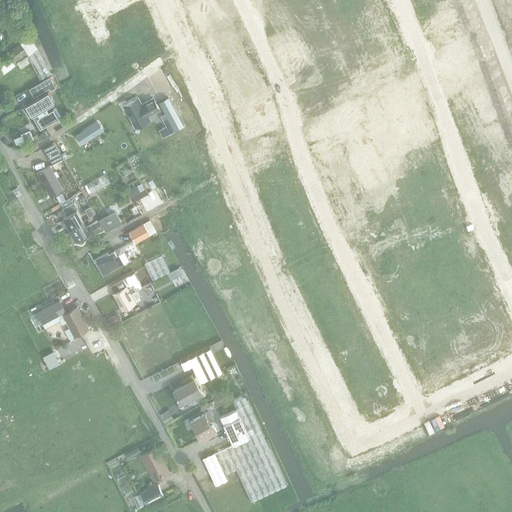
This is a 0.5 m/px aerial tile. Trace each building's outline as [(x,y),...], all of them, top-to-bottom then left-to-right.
[(202,0),(184,7),(187,15),(207,8),(207,7),(203,0),(202,0)] [(295,0),(277,7),(284,23),(308,14),(309,14),(304,3),(297,6),(295,0)] [(362,0),(350,0),(339,6),(343,14),(364,4),(362,0)] [(364,4),(343,14),(347,22),(368,12),(364,4)] [(207,8),(187,15),(190,23),(191,24),(212,15),(212,16),(215,15),(211,6),(207,7),(207,8)] [(347,22),(346,22),(350,30),(351,30),(372,20),(368,12),(347,22)] [(308,14),(284,23),(290,39),(307,32),(305,27),(312,24),(308,14)] [(190,23),(193,33),(194,32),(216,24),(212,16),(212,15),(191,24),(190,23)] [(374,19),(351,30),(355,39),(361,35),(364,41),(380,33),(374,19)] [(216,24),(194,32),(197,41),(204,39),(206,44),(221,38),(216,24)] [(461,27),(446,33),(448,39),(450,38),(454,51),(474,44),(473,40),(474,40),(470,30),(463,33),(461,27)] [(214,52),(207,55),(212,64),(212,65),(231,56),(226,46),(229,45),(226,39),(211,46),(214,52)] [(21,43),(6,53),(11,60),(13,63),(28,52),(21,43)] [(474,44),(454,51),(458,63),(456,63),(459,70),(474,65),(472,59),(479,56),(476,47),(475,47),(474,44)] [(38,49),(27,55),(40,79),(51,74),(38,49)] [(4,54),(0,56),(0,67),(10,60),(4,54)] [(212,64),(211,65),(217,75),(224,72),(227,77),(241,70),(238,64),(236,65),(231,56),(212,65),(212,64)] [(376,71),(369,73),(372,83),(373,84),(394,76),(395,77),(397,76),(393,65),(391,65),(389,60),(374,65),(376,71)] [(319,61),(305,67),(307,73),(305,73),(310,86),(334,77),(332,73),(333,73),(329,63),(321,66),(319,61)] [(476,70),(461,75),(463,82),(465,81),(469,93),(489,86),(488,83),(488,82),(485,73),(478,76),(476,70)] [(50,76),(29,88),(34,96),(49,87),(51,90),(56,87),(50,76)] [(372,83),(372,84),(376,95),(383,92),(385,98),(400,92),(395,77),(394,76),(373,84),(372,83)] [(334,77),(310,86),(315,99),(317,98),(320,103),(334,97),(332,92),(340,89),(336,80),(335,80),(334,77)] [(469,93),(465,94),(469,108),(471,107),(493,99),(489,86),(469,93)] [(48,91),(25,104),(31,114),(35,111),(39,117),(37,118),(42,128),(58,118),(53,109),(48,112),(46,107),(45,105),(53,100),(48,91)] [(236,102),(228,105),(232,116),(233,116),(233,115),(255,108),(255,107),(249,91),(234,97),(236,102)] [(388,106),(380,109),(384,118),(386,122),(408,114),(401,95),(386,101),(388,106)] [(159,109),(153,98),(145,102),(146,103),(142,105),(138,97),(123,105),(125,107),(123,109),(125,114),(128,114),(135,127),(150,119),(148,115),(159,109)] [(168,97),(159,101),(165,113),(171,123),(175,130),(184,125),(168,97)] [(493,99),(471,107),(476,119),(498,111),(493,99)] [(333,101),(318,107),(325,123),(346,115),(342,104),(335,107),(333,101)] [(255,108),(233,115),(233,116),(236,126),(256,119),(261,118),(257,106),(255,107),(255,108)] [(498,111),(476,119),(480,131),(480,132),(502,124),(498,111)] [(408,114),(386,122),(390,134),(412,126),(408,114)] [(346,115),(325,123),(329,133),(350,124),(346,115)] [(256,119),(236,126),(240,135),(240,136),(260,129),(256,119)] [(97,122),(76,135),(82,144),(96,134),(103,130),(97,122)] [(166,126),(159,129),(163,137),(175,130),(171,123),(166,126)] [(350,124),(329,133),(333,143),(354,135),(355,135),(351,124),(350,124)] [(480,131),(478,132),(482,145),(485,144),(487,150),(502,145),(500,139),(507,136),(504,127),(503,127),(502,124),(480,132),(480,131)] [(412,126),(390,134),(394,146),(414,140),(416,139),(412,126)] [(240,135),(239,136),(243,147),(244,147),(244,146),(263,139),(260,129),(240,136),(240,135)] [(30,131),(21,135),(24,143),(34,139),(32,135),(30,131)] [(354,135),(333,143),(337,153),(359,145),(355,135),(354,135)] [(263,139),(244,146),(244,147),(247,156),(267,149),(263,139)] [(414,140),(394,146),(396,150),(395,150),(398,160),(406,157),(408,163),(423,157),(421,151),(418,152),(414,140)] [(54,142),(43,148),(52,164),(63,158),(54,142)] [(359,145),(337,153),(341,163),(363,154),(359,145)] [(267,149),(247,156),(251,167),(258,165),(260,170),(275,165),(273,158),(270,159),(267,149)] [(504,150),(489,156),(491,162),(493,161),(496,171),(511,165),(511,153),(506,156),(504,150)] [(341,163),(339,164),(343,175),(346,174),(348,179),(363,173),(360,168),(368,165),(363,154),(341,163)] [(411,174),(404,176),(408,188),(408,187),(430,179),(425,163),(409,168),(411,174)] [(50,194),(62,187),(49,164),(37,171),(50,194)] [(496,171),(494,172),(500,189),(511,184),(511,165),(496,171)] [(260,179),(254,182),(257,191),(277,183),(273,175),(275,174),(273,168),(258,174),(260,179)] [(324,170),(317,173),(319,179),(330,174),(328,169),(324,170)] [(106,173),(84,185),(89,193),(110,181),(106,173)] [(361,177),(346,183),(348,189),(346,190),(352,203),(354,202),(375,193),(374,189),(371,180),(363,182),(361,177)] [(430,179),(408,187),(412,197),(434,190),(430,179)] [(277,183),(257,191),(261,199),(280,191),(277,183)] [(137,185),(129,189),(136,200),(143,196),(137,185)] [(280,191),(261,199),(264,207),(264,208),(286,199),(288,198),(284,189),(280,191)] [(412,197),(411,197),(415,208),(416,208),(415,207),(437,200),(434,190),(412,197)] [(59,194),(56,196),(60,202),(65,199),(62,193),(59,194)] [(375,193),(354,202),(361,220),(376,214),(374,208),(381,205),(377,196),(375,193)] [(65,199),(60,202),(63,207),(62,207),(66,215),(63,216),(68,226),(81,218),(77,210),(78,209),(73,201),(71,202),(70,200),(69,198),(69,197),(65,199)] [(264,207),(263,207),(267,217),(268,216),(289,207),(286,199),(264,208),(264,207)] [(437,200),(415,207),(416,208),(419,218),(426,216),(428,221),(443,216),(437,200)] [(289,207),(268,216),(271,224),(292,215),(289,207)] [(81,218),(68,226),(76,239),(90,231),(91,233),(102,227),(101,225),(102,224),(105,230),(121,221),(114,211),(99,219),(99,220),(98,221),(89,226),(87,227),(81,218)] [(292,215),(271,224),(274,232),(274,233),(294,224),(294,225),(298,223),(294,214),(292,215)] [(52,217),(47,220),(50,225),(55,222),(52,217)] [(129,231),(136,242),(157,231),(150,219),(143,223),(129,231)] [(274,232),(273,232),(277,242),(278,241),(297,233),(297,232),(294,225),(294,224),(274,233),(274,232)] [(297,233),(278,241),(281,250),(288,247),(290,252),(305,246),(303,241),(305,240),(301,230),(297,232),(297,233)] [(379,237),(373,240),(380,254),(399,244),(393,231),(387,234),(384,233),(380,235),(379,237)] [(440,252),(433,255),(437,264),(438,264),(439,267),(458,258),(452,247),(455,246),(452,240),(437,247),(440,252)] [(399,244),(380,254),(386,266),(386,267),(405,257),(406,258),(406,257),(400,243),(399,244)] [(121,246),(120,247),(108,253),(107,251),(94,259),(103,275),(129,260),(121,246)] [(162,254),(144,262),(152,279),(169,270),(162,254)] [(458,258),(439,267),(441,271),(440,271),(445,280),(452,277),(454,282),(471,274),(462,256),(458,258)] [(386,266),(383,267),(390,281),(392,280),(412,270),(406,258),(405,257),(386,267),(386,266)] [(301,274),(294,277),(299,288),(300,288),(300,287),(318,278),(313,269),(316,268),(313,262),(298,268),(301,274)] [(412,270),(392,280),(399,293),(418,283),(412,270)] [(123,278),(110,285),(114,292),(113,292),(122,309),(135,302),(131,293),(136,290),(142,286),(134,272),(123,279),(123,278)] [(318,278),(300,287),(300,288),(304,297),(325,287),(325,286),(320,277),(318,278)] [(459,296),(453,299),(457,307),(479,296),(479,297),(482,296),(474,281),(456,290),(459,296)] [(325,287),(304,297),(309,307),(330,296),(330,297),(332,296),(327,285),(325,286),(325,287)] [(414,291),(398,299),(406,316),(429,305),(426,299),(427,298),(424,293),(424,292),(420,294),(417,296),(415,292),(414,291)] [(257,298),(254,299),(252,293),(235,301),(233,302),(240,316),(244,314),(249,324),(269,314),(263,300),(259,302),(257,298)] [(330,296),(309,307),(314,316),(335,306),(330,297),(330,296)] [(457,307),(456,307),(461,316),(461,315),(483,304),(479,297),(479,296),(457,307)] [(59,300),(36,311),(42,322),(62,312),(64,310),(59,300)] [(483,304),(461,315),(461,316),(465,323),(487,312),(483,304)] [(429,305),(406,316),(412,329),(417,327),(416,326),(435,317),(429,305)] [(66,312),(63,313),(70,327),(65,330),(69,338),(88,328),(77,306),(66,312)] [(314,316),(313,316),(318,327),(319,326),(339,316),(339,315),(335,306),(314,316)] [(36,311),(30,315),(36,325),(42,322),(36,311)] [(487,312),(465,323),(469,331),(491,321),(491,320),(487,312)] [(339,316),(319,326),(323,335),(323,336),(344,326),(346,325),(341,314),(339,315),(339,316)] [(115,315),(106,319),(111,328),(119,323),(115,315)] [(435,317),(416,326),(417,327),(422,337),(422,338),(441,329),(435,317)] [(469,331),(468,331),(473,340),(474,340),(473,339),(497,328),(493,319),(491,320),(491,321),(469,331)] [(323,335),(322,336),(327,346),(335,343),(337,348),(352,341),(344,326),(323,336),(323,335)] [(497,328),(473,339),(474,340),(477,347),(499,337),(501,336),(497,328)] [(422,337),(420,339),(429,357),(443,350),(442,348),(440,344),(448,341),(447,341),(445,335),(444,336),(441,329),(422,338),(422,337)] [(499,337),(477,347),(481,355),(503,345),(499,337)] [(503,345),(481,355),(486,364),(492,361),(495,366),(509,359),(503,345)] [(343,359),(336,362),(340,371),(359,361),(355,354),(357,352),(354,346),(340,353),(343,359)] [(210,347),(181,361),(184,368),(192,364),(200,381),(222,370),(210,347)] [(50,368),(61,362),(54,349),(43,355),(50,368)] [(444,352),(430,359),(437,375),(459,365),(454,354),(447,358),(445,354),(444,352)] [(359,361),(340,371),(344,378),(363,369),(359,361)] [(437,375),(435,376),(440,386),(442,385),(445,391),(459,384),(458,382),(457,378),(464,375),(459,365),(437,375)] [(344,378),(343,379),(348,388),(348,387),(369,377),(365,368),(363,369),(344,378)] [(369,377),(348,387),(352,395),(371,386),(373,385),(369,377)] [(195,378),(174,390),(181,402),(188,398),(190,401),(198,396),(196,393),(201,390),(195,378)] [(371,386),(352,395),(356,402),(356,403),(375,394),(371,386)] [(356,402),(355,403),(360,412),(360,411),(379,402),(375,394),(356,403),(356,402)] [(250,435),(203,457),(215,484),(228,479),(225,473),(236,468),(251,501),(286,484),(246,395),(234,401),(237,407),(250,435)] [(379,402),(360,411),(364,420),(371,416),(373,422),(388,415),(385,409),(383,410),(379,402)] [(237,407),(219,416),(232,443),(250,435),(237,407)] [(168,409),(160,414),(165,422),(173,418),(168,409)] [(202,438),(217,430),(213,423),(211,424),(205,413),(192,421),(202,438)] [(138,446),(125,453),(128,458),(141,450),(138,446)] [(154,479),(169,472),(156,447),(141,454),(154,479)] [(146,503),(152,499),(163,494),(157,483),(140,492),(146,503)] [(138,494),(133,497),(138,508),(144,505),(144,504),(138,494)]
